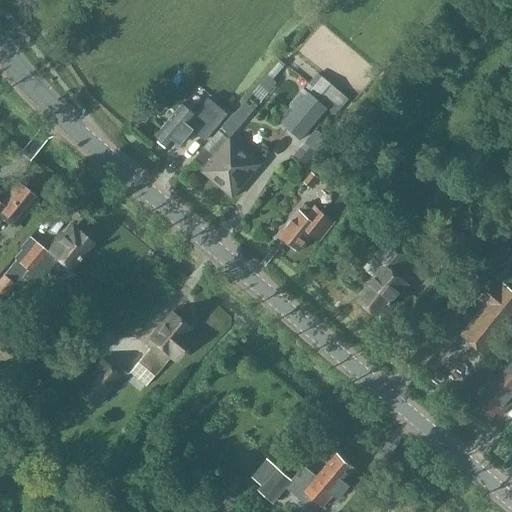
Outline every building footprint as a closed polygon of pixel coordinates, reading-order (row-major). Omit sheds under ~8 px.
[(311,78),(336,99),(348,84),(324,63),(311,78)] [(309,93),(283,124),(302,140),(328,109),(328,108),(310,92),(309,93)] [(184,103),(156,136),(171,149),(175,144),(176,142),(181,146),(194,131),(206,140),(228,114),(208,98),(195,114),(184,103)] [(262,164),(240,146),(239,147),(231,140),(253,110),(239,100),(218,129),(220,131),(196,160),(206,168),(202,171),(234,198),(262,164)] [(313,187),(321,177),(314,171),(305,181),(313,187)] [(0,220),(3,217),(16,226),(38,199),(20,184),(8,197),(5,194),(0,200),(0,220)] [(443,208),(444,225),(444,242),(463,242),(463,229),(486,229),(485,202),(450,202),(450,208),(443,208)] [(312,210),(306,205),(301,211),(299,209),(287,224),(289,226),(281,235),(300,251),(313,235),(321,240),(335,222),(316,206),(312,210)] [(69,273),(92,245),(73,229),(66,238),(62,235),(47,253),(38,245),(24,261),(27,264),(25,267),(19,263),(0,284),(0,304),(0,305),(16,286),(19,289),(34,271),(49,283),(56,275),(53,273),(60,265),(69,273)] [(511,232),(506,230),(501,239),(511,245),(511,232)] [(401,264),(407,257),(389,242),(368,269),(379,277),(365,294),(367,297),(363,302),(376,312),(381,307),(386,312),(408,285),(393,272),(400,263),(401,264)] [(487,305),(462,335),(487,355),(511,323),(511,273),(501,288),(494,282),(480,299),(487,305)] [(176,361),(193,341),(185,334),(190,328),(173,314),(151,340),(156,344),(129,375),(144,386),(170,356),(176,361)] [(97,410),(123,377),(99,358),(73,391),(97,410)] [(511,361),(480,398),(484,401),(481,406),(482,407),(482,409),(488,415),(491,415),(493,416),(496,412),(501,416),(511,403),(511,361)] [(279,467),(259,490),(276,504),(289,488),(294,482),(313,499),(323,508),(335,494),(340,499),(350,487),(345,482),(353,473),(348,469),(352,465),(350,463),(350,462),(347,457),(342,456),(341,455),(339,454),(319,477),(306,465),(294,480),(279,467)]
